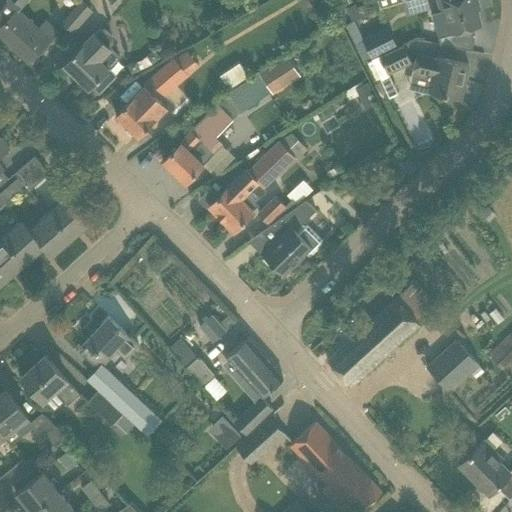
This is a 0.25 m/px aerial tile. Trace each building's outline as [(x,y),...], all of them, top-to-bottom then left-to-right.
[(0,0),(0,8),(9,17),(16,10),(17,10),(26,0),(0,0)] [(61,22),(73,33),(93,11),(81,0),(61,22)] [(437,0),(441,12),(432,14),(438,37),(439,43),(471,50),(474,36),(472,36),(470,28),(481,25),(475,4),(478,3),(476,0),(437,0)] [(17,10),(16,10),(9,17),(0,26),(0,34),(29,62),(43,47),(57,33),(45,22),(38,30),(17,10)] [(109,68),(121,55),(110,47),(112,44),(114,39),(112,35),(106,30),(101,29),(96,30),(83,43),(77,50),(63,64),(89,89),(91,86),(99,94),(117,76),(109,68)] [(387,72),(410,61),(403,45),(379,56),(387,72)] [(129,100),(115,114),(138,137),(167,107),(158,98),(198,64),(187,51),(174,59),(152,77),(129,100)] [(176,146),(163,161),(185,183),(199,168),(203,165),(222,145),(223,144),(215,137),(233,118),(241,111),(271,91),(272,94),(301,75),(288,55),(260,73),(218,104),(176,146)] [(429,92),(440,94),(460,99),(468,64),(437,57),(436,59),(417,55),(413,71),(433,75),(429,92)] [(229,86),(250,74),(241,60),(221,72),(229,86)] [(234,231),(248,217),(253,212),(252,210),(258,204),(246,192),(258,181),(263,186),(294,156),(279,141),(230,188),(229,186),(223,191),(209,205),(234,231)] [(34,155),(14,173),(18,177),(21,180),(40,163),(41,163),(34,155)] [(295,199),(313,188),(307,178),(289,190),(295,199)] [(0,192),(0,196),(7,204),(19,193),(10,183),(0,192)] [(69,194),(53,207),(48,212),(71,238),(91,220),(69,194)] [(268,223),(286,206),(276,196),(258,212),(268,223)] [(302,225),(296,231),(295,230),(316,210),(306,200),(298,205),(268,226),(277,238),(261,254),(283,276),(306,253),(310,257),(322,245),(322,239),(308,225),(302,225)] [(52,255),(71,238),(48,212),(30,228),(22,219),(21,220),(52,255)] [(21,220),(2,237),(24,263),(43,246),(51,255),(52,255),(21,220)] [(0,274),(5,280),(24,263),(2,237),(0,238),(0,274)] [(350,386),(365,373),(419,324),(408,313),(395,298),(372,319),(362,309),(340,329),(349,340),(327,360),(350,386)] [(201,323),(217,340),(229,329),(214,312),(201,323)] [(162,419),(102,363),(115,348),(127,358),(139,345),(107,316),(85,340),(88,344),(80,353),(108,379),(99,389),(123,412),(147,435),(162,419)] [(503,369),(511,360),(511,330),(487,354),(503,369)] [(272,408),(261,397),(283,378),(247,338),(226,356),(233,365),(229,369),(256,400),(233,421),(244,433),(272,408)] [(477,364),(457,341),(429,368),(449,390),(477,364)] [(20,377),(34,392),(41,400),(53,389),(67,404),(79,393),(44,355),(20,377)] [(215,376),(197,356),(185,366),(203,386),(215,376)] [(99,389),(88,400),(112,424),(123,412),(99,389)] [(31,421),(17,406),(5,390),(0,393),(0,425),(6,432),(13,427),(20,436),(32,425),(48,445),(49,447),(64,435),(42,413),(31,421)] [(226,447),(241,433),(229,421),(215,435),(226,447)] [(315,421),(290,444),(327,483),(321,488),(343,511),(359,511),(381,492),(315,421)] [(483,440),(459,465),(488,494),(497,486),(510,499),(511,496),(511,467),(509,471),(499,461),(502,459),(483,440)] [(68,470),(77,463),(67,450),(58,458),(68,470)] [(22,459),(14,465),(0,476),(0,480),(7,489),(22,476),(31,470),(22,459)] [(30,511),(32,511),(59,491),(42,470),(15,492),(30,511)] [(91,499),(100,491),(91,480),(82,488),(91,499)] [(74,511),(75,511),(59,491),(32,511),(74,511)] [(100,491),(91,499),(101,511),(110,504),(100,491)] [(138,511),(129,503),(117,511),(138,511)]
